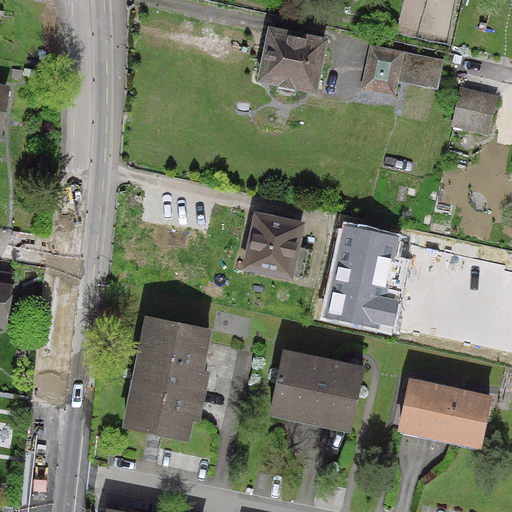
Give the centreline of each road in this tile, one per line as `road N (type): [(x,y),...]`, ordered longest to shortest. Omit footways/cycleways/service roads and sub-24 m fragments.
road 1 (secondary): [(89,0),(93,94),(79,258)]
road 2 (secondary): [(79,258),(57,469)]
road 3 (residential): [(261,511),(57,469)]
